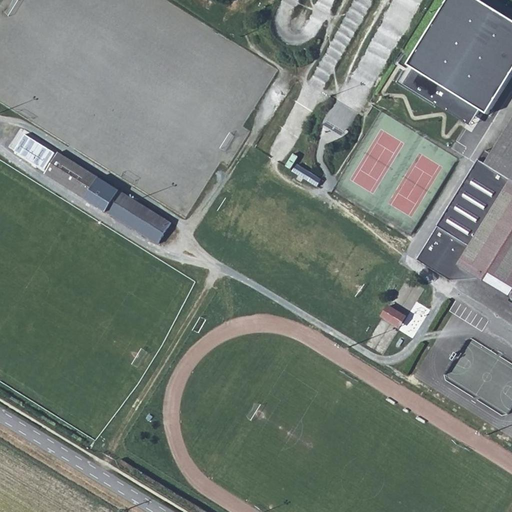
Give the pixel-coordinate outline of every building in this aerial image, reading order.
[(511,75),(511,23),(473,0),(451,0),(402,81),(473,124),(480,113),(487,117),(511,75)] [(480,159),(472,154),(412,256),(446,276),(455,261),(475,273),(506,292),(511,295),(511,105),(486,149),(480,159)] [(465,149),(473,137),(453,125),(446,138),(465,149)] [(479,144),(472,154),(480,159),(486,149),(479,144)] [(83,186),(78,193),(87,199),(99,179),(90,174),(88,178),(72,168),(74,164),(57,154),(50,166),(83,186)] [(88,178),(90,174),(74,164),(72,168),(88,178)] [(324,180),(299,165),(294,172),(320,187),(324,180)] [(45,173),(78,193),(83,186),(50,166),(45,173)] [(121,190),(100,177),(99,179),(87,199),(108,212),(121,190)] [(159,243),(172,222),(121,190),(108,212),(159,243)] [(455,261),(446,276),(475,273),(455,261)] [(408,315),(391,305),(384,316),(402,326),(408,315)]
